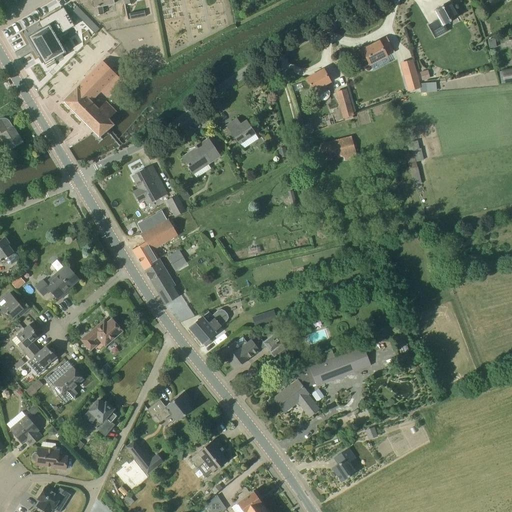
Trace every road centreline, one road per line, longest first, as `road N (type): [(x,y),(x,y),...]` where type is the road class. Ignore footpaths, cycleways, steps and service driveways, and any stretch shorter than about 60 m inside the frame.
road 1 (residential): [(77,180),(143,145),(250,68),(378,0)]
road 2 (tertiary): [(310,511),(169,330)]
road 3 (residential): [(94,489),(169,330)]
road 4 (tertiary): [(77,180),(0,52)]
